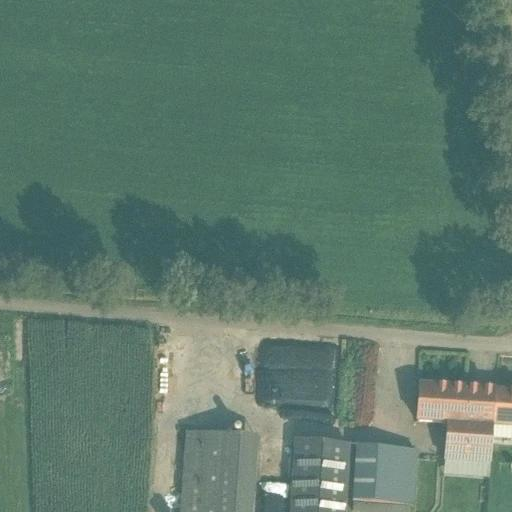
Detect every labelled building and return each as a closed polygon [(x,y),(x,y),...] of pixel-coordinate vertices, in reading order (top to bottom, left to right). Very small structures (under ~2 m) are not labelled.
[(332,392),(333,370),(297,368),(295,390),(332,392)] [(417,426),(458,428),(460,389),(419,386),(417,426)] [(499,431),(501,391),(460,389),(458,428),(499,431)] [(499,431),(511,431),(511,391),(501,391),(499,431)] [(242,511),(247,443),(184,439),(178,511),(242,511)] [(338,511),(343,450),(293,447),(288,511),(338,511)] [(415,511),(419,455),(353,450),(348,511),(415,511)]
